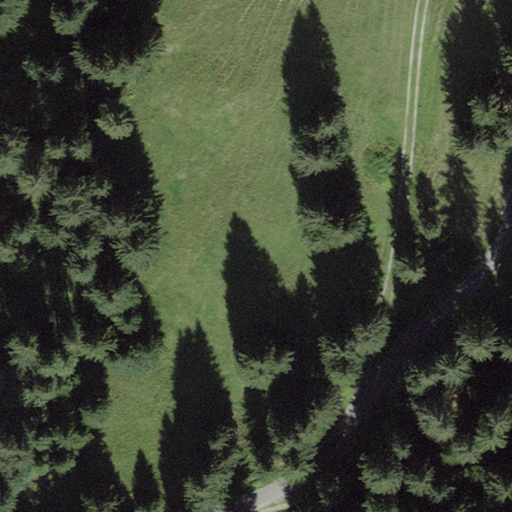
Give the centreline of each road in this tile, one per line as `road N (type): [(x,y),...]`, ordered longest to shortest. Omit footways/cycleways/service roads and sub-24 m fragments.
road 1 (track): [(511,209),(345,425),(283,491),(235,511)]
road 2 (track): [(423,0),(366,398)]
